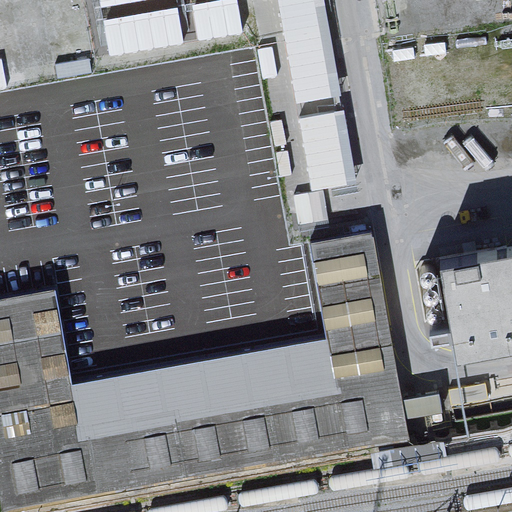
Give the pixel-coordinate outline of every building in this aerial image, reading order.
[(238,0),(209,0),(193,2),(198,40),(243,34),(238,0)] [(277,0),(296,103),(338,96),(321,0),(277,0)] [(102,20),(108,56),(184,43),(178,8),(102,20)] [(90,59),(54,64),(56,79),(92,74),(90,59)] [(311,191),(291,194),(297,227),(329,222),(323,188),(358,182),(346,108),(299,116),(311,191)] [(60,295),(0,305),(0,415),(13,492),(392,425),(360,241),(310,250),(324,331),(74,375),(60,295)] [(511,247),(440,261),(457,354),(511,344),(511,247)]
